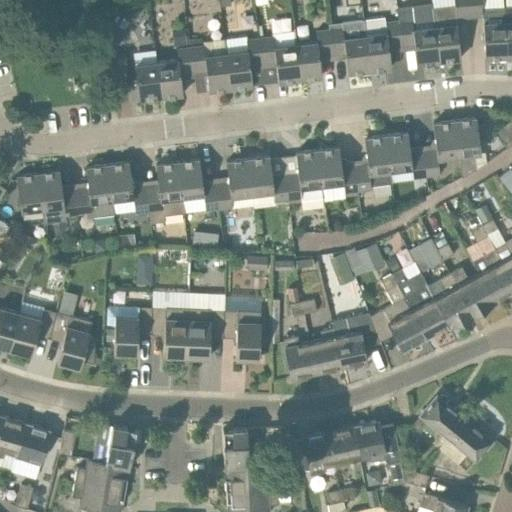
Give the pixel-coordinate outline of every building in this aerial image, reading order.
[(435,25),(439,61),(461,58),(456,19),(469,18),(467,0),(453,0),(454,4),(432,7),(435,25)] [(485,57),(506,56),(504,6),(481,7),(480,0),(467,0),(469,18),(483,17),(485,57)] [(417,63),(439,61),(435,25),(434,25),(433,16),(432,6),(411,9),(411,5),(397,7),(398,19),(402,45),(415,44),(417,63)] [(363,19),(369,69),(391,67),(389,47),(402,45),(398,19),(385,21),(385,18),(383,17),(363,19)] [(348,72),(369,69),(363,19),(328,24),(329,28),(332,56),(345,54),(348,72)] [(184,27),(172,29),(174,45),(186,43),(184,27)] [(295,43),(300,79),(321,77),(319,57),(332,56),(329,28),(316,30),(317,40),(295,43)] [(278,81),(300,79),(295,43),(294,30),(272,33),(273,35),(260,37),(263,63),(276,61),(278,81)] [(224,38),(231,87),(252,84),(250,64),(263,63),(260,37),(247,38),(247,35),(224,38)] [(209,90),(231,87),(224,38),(203,41),(203,44),(190,46),(193,72),(207,70),(209,90)] [(157,60),(161,96),(183,93),(180,73),(193,72),(190,46),(177,48),(177,58),(157,60)] [(126,57),(117,58),(118,66),(125,65),(127,65),(126,57)] [(139,99),(161,96),(157,60),(135,63),(139,99)] [(111,67),(115,92),(128,90),(125,65),(118,66),(111,67)] [(485,126),(478,127),(476,117),(455,120),(459,156),(462,176),(473,170),(472,154),(481,153),(479,137),(487,136),(485,126)] [(511,145),(511,118),(496,131),(509,148),(511,145)] [(437,158),(459,156),(455,120),(433,123),(436,148),(423,150),(427,176),(439,175),(437,158)] [(427,176),(423,150),(410,152),(408,132),(386,135),(390,170),(411,168),(413,178),(427,176)] [(390,170),(386,135),(364,137),(368,163),(354,165),(358,191),(371,190),(370,185),(391,183),(390,170)] [(358,191),(354,165),(341,167),(339,147),(317,149),(322,185),(343,183),(344,193),(358,191)] [(321,185),(322,185),(317,149),(295,152),(298,172),(285,174),(289,201),(323,198),(321,185)] [(289,201),(285,174),(272,175),(270,155),(248,158),(253,205),(252,194),(274,192),(275,203),(289,201)] [(219,209),(216,182),(202,184),(199,158),(178,161),(182,198),(204,195),(205,210),(219,209)] [(219,209),(253,205),(248,158),(226,161),(229,181),(216,182),(219,209)] [(149,211),(145,185),(132,187),(129,161),(107,164),(114,212),(135,210),(135,213),(149,211)] [(181,198),(182,198),(178,161),(156,164),(158,184),(145,185),(149,211),(150,222),(164,220),(163,215),(183,212),(181,198)] [(113,213),(114,212),(107,164),(86,167),(88,187),(75,188),(79,214),(86,213),(87,218),(114,215),(113,213)] [(511,183),(511,169),(510,167),(498,176),(506,187),(511,183)] [(79,214),(75,188),(62,190),(60,170),(38,173),(45,222),(65,220),(65,216),(79,214)] [(43,222),(45,222),(38,173),(16,175),(21,211),(42,209),(43,222)] [(476,215),(481,224),(492,218),(484,204),(473,209),(476,215)] [(472,229),(481,224),(476,215),(467,220),(472,229)] [(482,225),(487,235),(498,230),(492,219),(482,225)] [(9,226),(4,223),(0,231),(0,232),(5,235),(9,226)] [(476,241),(487,235),(482,225),(470,231),(476,241)] [(443,236),(433,242),(436,246),(445,240),(443,236)] [(511,237),(495,247),(511,279),(511,237)] [(369,257),(381,252),(377,241),(364,245),(369,257)] [(436,249),(442,259),(453,254),(447,243),(436,249)] [(495,299),(511,289),(511,279),(495,247),(472,260),(479,272),(495,301),(496,301),(495,299)] [(431,265),(442,259),(436,249),(425,255),(431,265)] [(346,256),(344,251),(329,257),(334,270),(349,265),(346,256)] [(143,252),(142,279),(156,279),(157,252),(143,252)] [(266,269),(267,255),(247,254),(246,268),(266,269)] [(386,261),(391,271),(399,267),(394,257),(386,261)] [(274,270),(293,269),(293,259),(274,260),(274,270)] [(473,314),(495,301),(479,272),(467,278),(461,266),(449,272),(473,314)] [(433,296),(427,284),(419,270),(407,277),(402,268),(391,274),(397,284),(398,284),(405,296),(403,297),(426,336),(447,325),(448,327),(450,326),(433,296)] [(433,296),(450,326),(473,314),(449,272),(437,279),(443,290),(433,296)] [(386,290),(397,284),(391,274),(380,280),(386,290)] [(299,298),(296,286),(287,288),(289,300),(299,298)] [(76,312),(81,292),(69,289),(64,308),(76,312)] [(230,306),(230,291),(162,289),(161,304),(230,306)] [(301,300),(304,313),(315,310),(312,297),(301,300)] [(369,316),(379,340),(393,333),(402,349),(426,336),(403,297),(369,316)] [(292,316),(304,313),(301,300),(289,303),(292,316)] [(151,334),(152,306),(110,304),(107,306),(106,324),(115,324),(115,329),(114,342),(114,353),(137,354),(138,332),(149,332),(149,334),(151,334)] [(0,345),(9,348),(19,312),(0,306),(0,345)] [(163,355),(186,356),(188,307),(165,306),(165,307),(152,306),(151,334),(152,334),(153,332),(164,333),(163,355)] [(19,312),(9,348),(31,354),(37,333),(49,337),(56,311),(43,307),(40,318),(19,312)] [(188,307),(186,356),(209,357),(210,335),(223,335),(224,309),(211,308),(188,307)] [(224,309),(223,335),(236,336),(235,358),(258,359),(261,310),(237,309),(237,310),(224,309)] [(56,311),(49,337),(62,340),(57,361),(79,367),(81,359),(94,363),(95,338),(88,336),(92,320),(69,314),(56,311)] [(334,335),(341,366),(367,361),(359,322),(344,325),(345,332),(335,334),(335,335),(334,335)] [(316,371),(341,366),(334,335),(335,335),(335,334),(334,334),(333,328),(319,331),(321,338),(310,340),(316,371)] [(115,329),(106,329),(106,341),(114,342),(115,329)] [(290,377),(316,371),(310,340),(298,342),(296,335),(283,338),(290,377)] [(426,422),(446,438),(463,417),(436,395),(411,425),(419,432),(426,422)] [(0,455),(3,457),(5,450),(15,453),(16,453),(26,422),(1,415),(0,419),(0,455)] [(446,438),(439,448),(466,470),(491,440),(463,417),(446,438)] [(384,459),(387,458),(380,426),(379,419),(353,425),(359,457),(371,455),(372,461),(384,459)] [(16,453),(14,459),(39,466),(50,430),(26,422),(16,453)] [(127,466),(127,467),(129,467),(136,428),(112,424),(106,462),(127,466)] [(380,426),(387,458),(384,459),(388,463),(401,461),(393,424),(380,426)] [(348,460),(359,457),(353,425),(328,430),(334,461),(334,462),(335,469),(349,466),(348,460)] [(248,466),(248,465),(247,441),(247,431),(247,427),(222,428),(224,468),(227,468),(227,467),(248,466)] [(59,453),(71,455),(76,431),(63,428),(59,453)] [(247,431),(247,441),(258,440),(257,430),(247,431)] [(335,469),(334,462),(334,461),(328,430),(303,436),(311,474),(325,472),(323,465),(334,463),(335,469)] [(74,482),(125,491),(127,478),(125,477),(127,467),(127,466),(106,462),(88,458),(87,468),(77,466),(74,482)] [(392,485),(405,482),(401,467),(401,461),(388,463),(392,485)] [(226,492),(277,489),(277,473),(267,474),(266,464),(248,465),(248,466),(227,467),(227,468),(227,478),(225,479),(226,492)] [(401,467),(405,482),(424,487),(428,475),(401,467)] [(365,472),(368,486),(381,483),(378,470),(365,472)] [(125,491),(74,482),(71,496),(81,498),(79,507),(108,511),(118,511),(120,502),(123,502),(125,491)] [(33,487),(21,483),(15,505),(27,508),(33,487)] [(340,490),(342,502),(354,499),(352,487),(340,490)] [(277,489),(226,492),(226,503),(229,503),(229,511),(268,511),(268,504),(278,504),(277,489)] [(369,507),(379,505),(376,489),(366,490),(369,507)] [(330,504),(342,502),(340,490),(327,492),(330,504)] [(464,511),(467,503),(424,490),(420,505),(432,509),(431,511),(464,511)]
